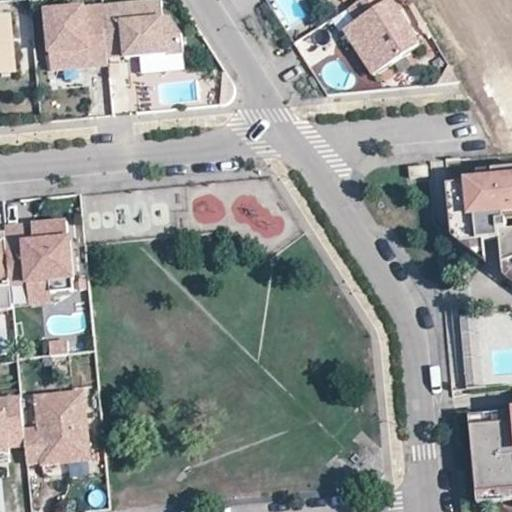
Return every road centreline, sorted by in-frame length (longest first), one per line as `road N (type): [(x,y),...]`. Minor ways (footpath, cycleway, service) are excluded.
road 1 (residential): [(425,511),(407,322),(290,138)]
road 2 (residential): [(290,138),(0,166)]
road 3 (residential): [(290,138),(202,0)]
road 4 (residential): [(451,121),(290,138)]
